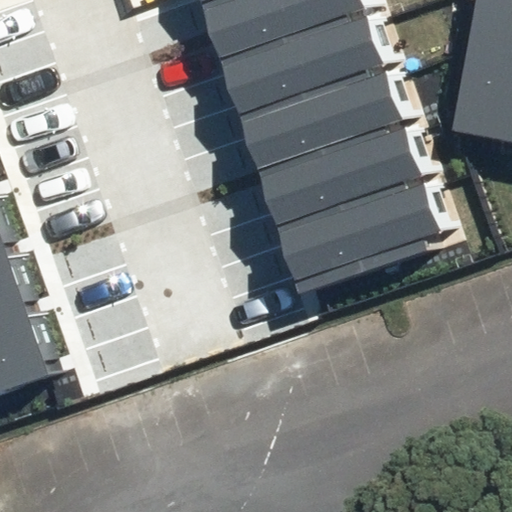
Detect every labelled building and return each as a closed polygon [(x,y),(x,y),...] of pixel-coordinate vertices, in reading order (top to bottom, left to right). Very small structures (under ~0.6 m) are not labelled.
[(226,0),(230,10),(259,0),(226,0)] [(259,0),(230,10),(249,65),(394,17),(387,0),(259,0)] [(511,0),(495,0),(471,128),(511,135),(511,0)] [(249,65),(267,121),(412,73),(394,17),(249,65)] [(267,121),(286,177),(431,129),(412,73),(267,121)] [(286,177),(304,232),(449,185),(431,129),(286,177)] [(0,165),(0,222),(19,215),(1,165),(0,165)] [(304,232),(323,288),(468,240),(449,185),(304,232)] [(0,222),(0,278),(37,265),(19,215),(0,222)] [(0,278),(0,335),(55,315),(37,265),(0,278)] [(0,335),(0,391),(73,365),(55,315),(0,335)]
